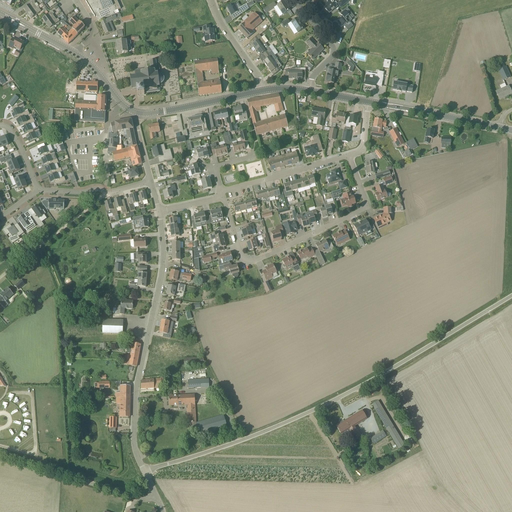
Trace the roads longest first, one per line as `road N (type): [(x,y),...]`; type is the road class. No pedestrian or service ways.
road 1 (unclassified): [(189,456),(318,409),(511,295)]
road 2 (residential): [(145,471),(132,444),(132,409),(162,273),(158,212)]
road 3 (residential): [(222,192),(244,260),(254,260),(362,208),(348,155)]
road 4 (secondary): [(499,127),(367,101)]
road 5 (unclassified): [(0,453),(126,491)]
road 6 (residential): [(222,192),(348,155)]
road 7 (secondary): [(135,113),(263,90)]
